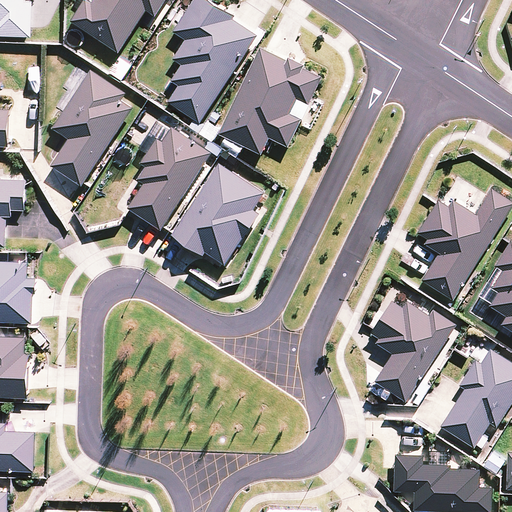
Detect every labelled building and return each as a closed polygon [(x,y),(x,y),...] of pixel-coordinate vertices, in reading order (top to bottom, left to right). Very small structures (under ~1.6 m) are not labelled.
[(0,0),(0,32),(33,34),(34,0),(0,0)] [(83,0),(72,17),(120,49),(148,7),(157,13),(165,0),(83,0)] [(169,98),(201,119),(259,32),(234,15),(236,12),(218,0),(193,0),(175,28),(188,36),(175,55),(184,60),(173,77),(180,81),(169,98)] [(288,56),(262,44),(221,129),(263,150),(271,134),(290,143),(303,116),(291,110),(299,95),(311,100),(322,77),(302,68),(306,60),(290,52),(288,56)] [(53,162),(83,182),(134,103),(124,96),(128,89),(93,66),(55,125),(70,135),(53,162)] [(0,142),(10,143),(12,105),(0,104),(0,142)] [(163,226),(213,149),(173,124),(165,137),(159,133),(142,159),(148,163),(140,176),(146,180),(130,204),(163,226)] [(266,189),(220,159),(174,231),(205,251),(207,248),(228,262),(261,210),(255,206),(266,189)] [(27,176),(0,174),(0,243),(7,244),(8,212),(15,212),(15,207),(26,207),(27,176)] [(423,276),(455,296),(511,207),(511,196),(494,185),(478,210),(455,195),(451,202),(440,195),(436,201),(419,228),(430,234),(427,239),(441,248),(423,276)] [(511,237),(497,262),(504,266),(493,284),(500,288),(491,302),(507,312),(502,320),(511,326),(511,237)] [(0,317),(34,319),(35,290),(38,290),(38,274),(29,274),(30,258),(27,258),(0,256),(0,317)] [(376,377),(407,398),(458,321),(435,306),(431,311),(409,297),(404,304),(394,296),(372,329),(380,334),(377,339),(394,350),(376,377)] [(0,393),(29,395),(30,350),(27,350),(27,333),(25,333),(0,332),(0,393)] [(443,422),(476,443),(491,419),(498,424),(511,401),(511,357),(492,345),(482,359),(477,356),(461,381),(467,384),(443,422)] [(0,466),(36,468),(38,428),(8,426),(9,420),(4,419),(0,419),(0,466)] [(415,506),(493,509),(494,483),(481,482),(481,465),(452,464),(452,461),(431,460),(424,460),(425,451),(397,450),(395,487),(416,487),(415,506)] [(498,471),(506,458),(493,450),(485,462),(498,471)] [(0,511),(8,511),(10,488),(0,487),(0,511)]
